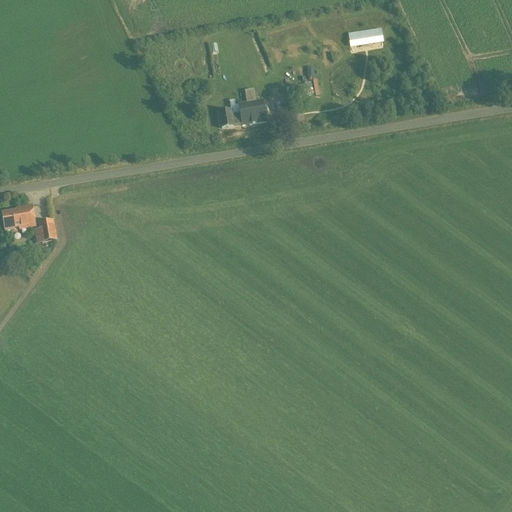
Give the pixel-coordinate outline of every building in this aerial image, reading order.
[(351,46),(384,41),(382,31),(349,36),(351,46)] [(288,101),(313,97),(311,85),(286,89),(288,101)] [(247,91),(248,103),(258,102),(258,91),(247,91)] [(266,123),(263,102),(239,106),(241,114),(232,115),(231,112),(219,114),(222,130),(234,128),(233,125),(242,123),(242,127),(266,123)] [(20,231),(36,228),(32,206),(16,209),(16,211),(1,214),(5,231),(19,229),(20,231)] [(54,222),(38,224),(41,244),(57,242),(54,222)]
